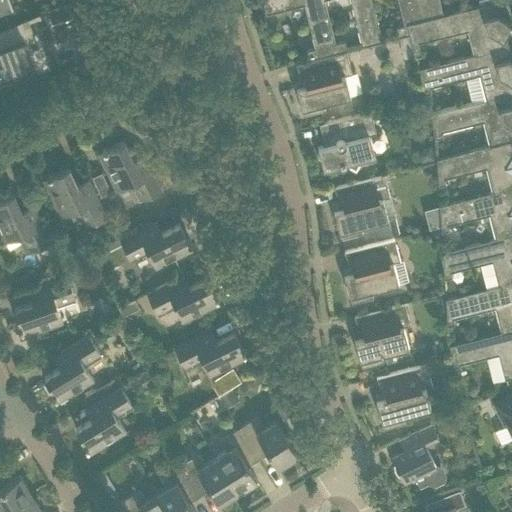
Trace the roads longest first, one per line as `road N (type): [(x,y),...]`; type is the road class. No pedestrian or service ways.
road 1 (residential): [(350,471),(315,363),(292,171),(236,47)]
road 2 (residential): [(0,151),(236,47)]
